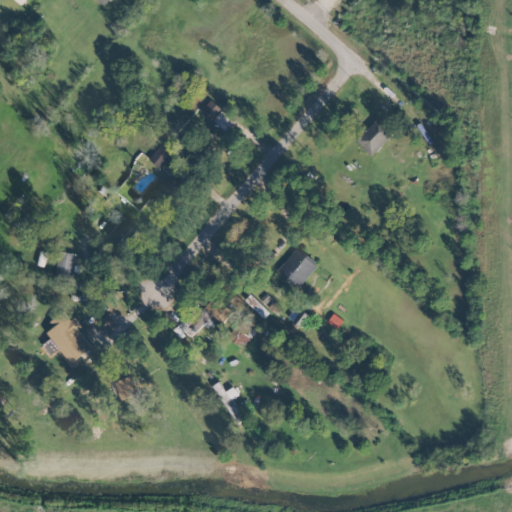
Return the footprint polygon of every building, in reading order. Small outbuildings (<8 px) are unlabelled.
[(200,112),(211,121),(221,109),(210,99),(200,112)] [(213,121),(226,132),(235,122),(222,110),(213,121)] [(371,156),(394,131),(379,116),(356,141),(371,156)] [(159,168),(172,155),(160,144),(148,158),(159,168)] [(161,208),(181,186),(165,171),(145,194),(161,208)] [(107,234),(126,251),(141,234),(123,217),(107,234)] [(277,273),(300,288),(316,263),(293,248),(277,273)] [(75,253),(58,252),(56,277),(73,278),(75,253)] [(245,301),(264,318),(269,312),(250,295),(245,301)] [(222,324),(232,312),(214,296),(204,307),(222,324)] [(288,317),(299,326),(308,316),(297,306),(288,317)] [(49,321),(53,327),(46,332),(70,363),(92,347),(71,319),(70,320),(63,311),(49,321)] [(242,348),(255,332),(241,320),(228,335),(242,348)] [(122,400),(139,392),(131,375),(114,382),(122,400)]
